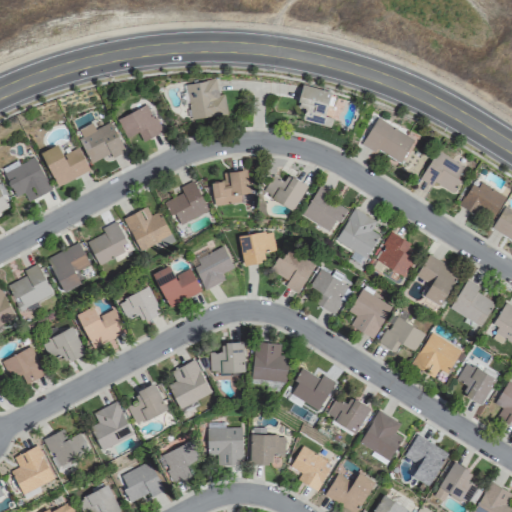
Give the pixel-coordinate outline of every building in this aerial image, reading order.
[(226,115),(223,94),(216,95),(215,80),(185,83),(189,119),(226,115)] [(329,92),(301,84),(295,106),(304,109),(302,120),(329,127),(331,118),(323,116),(329,92)] [(124,138),(137,132),(141,141),(160,133),(148,104),(116,118),(124,138)] [(413,140),(376,117),(360,144),(373,152),(375,149),(398,163),(413,140)] [(90,163),(109,154),(111,158),(124,152),(109,121),(94,129),(91,123),(75,131),(90,163)] [(39,152),(55,186),(88,171),(77,148),(61,155),(56,145),(39,152)] [(464,167),(435,151),(427,165),(434,169),(428,181),(450,193),(464,167)] [(50,190),(34,157),(2,172),(14,197),(23,193),(27,201),(50,190)] [(221,173),(223,181),(210,183),(213,205),(250,200),(245,169),(221,173)] [(291,211),(306,185),(287,174),(283,182),(272,175),(262,193),(291,211)] [(178,187),(180,193),(162,201),(169,216),(173,214),(178,224),(207,211),(192,180),(178,187)] [(461,206),(492,221),(504,195),(473,181),(461,206)] [(328,199),(331,194),(318,186),(300,215),(328,231),(334,220),(338,223),(346,209),(328,199)] [(159,241),(162,246),(172,241),(158,211),(149,215),(145,206),(122,217),(138,251),(159,241)] [(511,240),(511,210),(503,206),(490,228),(511,240)] [(378,235),(370,230),(375,221),(353,207),(333,240),(354,253),(352,257),(361,262),(378,235)] [(103,232),(85,241),(97,265),(123,252),(120,245),(125,243),(114,221),(100,228),(103,232)] [(262,252),(273,251),(271,231),(237,235),(240,265),(264,262),(262,252)] [(403,277),(413,259),(403,253),(409,243),(389,232),(373,260),(403,277)] [(88,265),(78,242),(45,257),(61,292),(79,284),(73,272),(88,265)] [(204,289),(223,280),(220,273),(232,268),(222,246),(191,260),(204,289)] [(312,263),(285,249),(281,258),(276,255),(269,270),(286,278),(282,286),(298,293),(312,263)] [(458,273),(427,254),(414,276),(428,284),(421,295),(438,306),(458,273)] [(22,270),(24,276),(6,284),(17,309),(50,295),(37,264),(22,270)] [(189,269),(172,276),(167,265),(151,273),(166,307),(200,292),(189,269)] [(334,315),(350,288),(318,269),(307,286),(322,295),(316,304),(334,315)] [(475,293),(478,286),(463,279),(448,310),(481,326),(492,301),(475,293)] [(137,315),(140,322),(159,313),(147,286),(116,300),(125,320),(137,315)] [(390,306),(359,289),(346,311),(354,316),(348,326),(371,339),(390,306)] [(511,306),(503,302),(487,331),(511,344),(511,306)] [(124,332),(113,309),(96,317),(91,306),(74,314),(91,348),(124,332)] [(423,333),(394,316),(378,343),(393,352),(399,343),(412,351),(423,333)] [(83,353),(72,327),(41,341),(52,367),(83,353)] [(446,374),(459,349),(427,332),(410,366),(432,377),(436,369),(446,374)] [(208,352),(208,372),(243,371),(242,341),(219,342),(220,351),(208,352)] [(251,379),(285,381),(286,355),(278,355),(279,343),(252,342),(251,379)] [(20,373),(26,383),(45,373),(30,345),(0,361),(0,362),(9,379),(20,373)] [(209,393),(193,359),(169,370),(174,381),(167,384),(177,408),(209,393)] [(466,385),(461,396),(481,404),(494,376),(463,363),(455,380),(466,385)] [(316,410),(334,381),(321,374),(319,378),(300,367),(292,381),(295,382),(289,393),(316,410)] [(511,384),(506,381),(495,400),(502,404),(495,417),(511,427),(511,384)] [(135,425),(166,409),(152,382),(132,392),(137,402),(126,408),(135,425)] [(354,433),(369,408),(350,396),(346,404),(336,397),(325,415),(354,433)] [(131,434),(115,401),(92,412),(97,422),(87,427),(98,450),(131,434)] [(357,443),(388,460),(400,437),(394,433),(399,422),(375,410),(357,443)] [(240,427),(223,427),(223,422),(205,423),(206,454),(218,453),(218,465),(241,464),(240,427)] [(43,437),(54,466),(87,452),(79,432),(66,438),(62,429),(43,437)] [(284,435),(249,434),(248,464),(269,465),(270,455),(283,456),(284,435)] [(445,450),(413,435),(402,458),(416,465),(410,477),(428,486),(445,450)] [(199,458),(189,439),(156,456),(171,485),(192,474),(187,464),(199,458)] [(9,470),(21,494),(53,478),(35,444),(12,456),(17,466),(9,470)] [(330,465),(300,447),(286,471),(316,489),(330,465)] [(163,490),(148,460),(119,475),(125,487),(121,489),(128,502),(148,492),(150,497),(163,490)] [(445,492),(466,504),(476,486),(465,480),(471,471),(451,460),(432,495),(440,500),(445,492)] [(351,511),(354,511),(373,481),(357,472),(351,482),(335,473),(322,495),(351,511)] [(511,494),(489,481),(470,511),(510,511),(511,510),(511,505),(506,503),(511,494)] [(81,511),(85,511),(92,509),(93,511),(117,511),(119,511),(106,485),(76,499),(81,511)] [(410,511),(381,495),(370,511),(410,511)] [(71,511),(66,501),(42,511),(71,511)]
